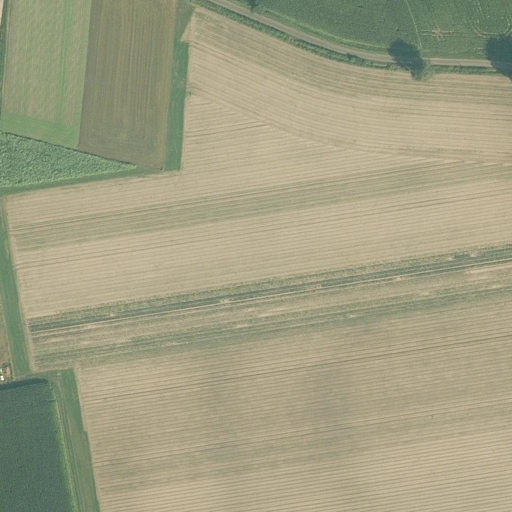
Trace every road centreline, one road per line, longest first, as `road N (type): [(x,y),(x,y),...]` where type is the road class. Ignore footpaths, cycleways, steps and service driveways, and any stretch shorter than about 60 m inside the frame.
road 1 (unclassified): [(215,0),(368,56),(511,67)]
road 2 (track): [(79,511),(57,386),(0,390)]
